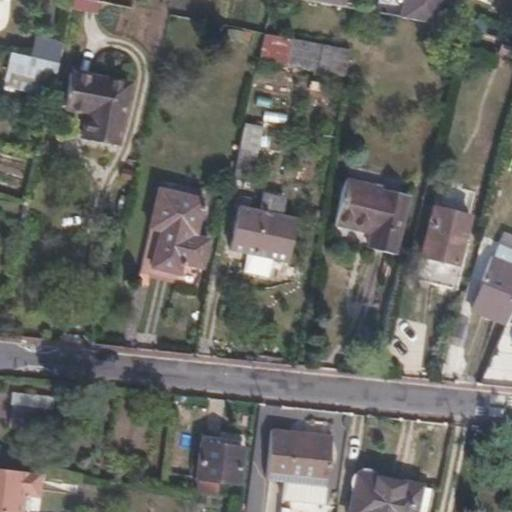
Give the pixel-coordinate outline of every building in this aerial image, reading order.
[(72,0),(71,6),(97,11),(98,0),(72,0)] [(413,0),(410,12),(438,20),(441,9),(443,0),(413,0)] [(438,20),(487,33),(490,21),(441,9),(438,20)] [(261,57),(349,74),(353,49),(266,32),(261,57)] [(511,46),(504,45),(502,53),(511,55),(511,46)] [(59,63),(12,51),(8,70),(56,81),(59,63)] [(131,82),(71,72),(64,107),(88,111),(84,138),(119,144),(131,82)] [(241,147),(233,183),(250,186),(259,151),(241,147)] [(410,195),(347,179),(335,224),(372,234),(368,248),(395,254),(410,195)] [(204,198),(162,189),(153,225),(162,228),(155,266),(181,271),(184,261),(204,265),(210,239),(196,236),(204,198)] [(267,193),(262,212),(282,217),(286,197),(267,193)] [(471,216),(436,207),(419,278),(460,287),(465,264),(460,261),(471,216)] [(234,247),(250,250),(274,255),(290,259),(298,220),(282,217),(262,212),(242,208),(234,247)] [(274,255),(250,250),(245,270),(269,276),(274,255)] [(476,310),(509,324),(511,316),(511,263),(494,256),(486,276),(490,279),(476,310)] [(46,409),(12,404),(10,427),(44,432),(46,409)] [(287,481),(328,486),(334,435),(273,428),(268,479),(287,481)] [(195,490),(218,493),(220,480),(240,482),(244,447),(201,442),(195,490)] [(0,511),(17,511),(21,490),(35,492),(37,471),(0,466),(0,511)] [(357,470),(348,511),(407,511),(408,511),(410,511),(418,511),(424,483),(357,470)] [(325,503),(328,486),(287,481),(285,498),(325,503)]
